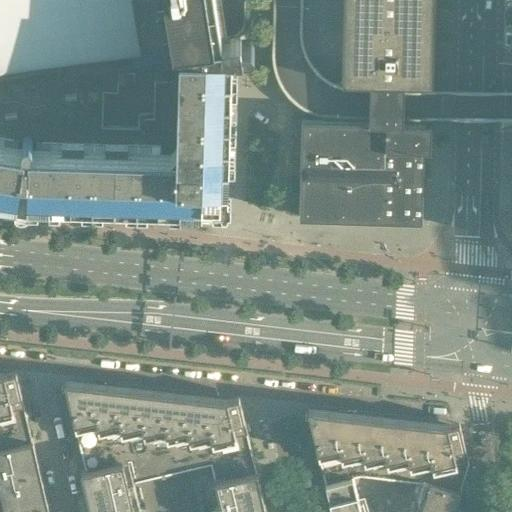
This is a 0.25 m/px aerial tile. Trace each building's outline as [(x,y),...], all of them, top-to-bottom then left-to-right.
[(0,0),(0,74),(179,47),(171,0),(0,0)] [(221,39),(215,0),(171,0),(179,47),(221,39)] [(302,48),(301,46),(300,41),(300,39),(299,34),(299,31),(300,0),(275,0),(274,52),(274,54),(289,51),(302,48)] [(434,0),(343,0),(341,89),(341,103),(340,118),(301,117),(299,215),(421,218),(423,146),(430,147),(431,121),(431,106),(432,88),(434,0)] [(101,135),(101,144),(36,142),(36,149),(32,149),(33,142),(32,141),(32,140),(32,139),(31,138),(29,137),(27,136),(25,137),(24,137),(23,139),(22,139),(22,140),(21,148),(17,147),(18,140),(0,137),(0,198),(16,201),(15,207),(16,208),(17,209),(18,209),(20,210),(21,210),(23,210),(24,210),(26,209),(27,208),(28,208),(38,208),(38,202),(48,202),(48,208),(59,209),(60,203),(70,203),(70,209),(158,211),(158,205),(169,206),(169,212),(180,212),(180,206),(212,207),(212,210),(224,211),(224,208),(225,208),(226,207),(227,206),(227,204),(227,202),(226,201),(225,201),(224,200),(225,182),(228,182),(228,160),(234,160),(237,53),(248,53),(249,53),(251,53),(252,52),(252,51),(253,51),(253,49),(254,49),(254,48),(253,46),(253,45),(252,44),(251,43),(250,43),(241,42),(240,36),(221,39),(179,47),(179,51),(178,72),(176,148),(170,153),(160,153),(160,146),(131,145),(132,136),(137,136),(138,129),(101,128),(102,92),(96,92),(95,128),(95,135),(101,135)] [(0,511),(49,511),(24,405),(16,368),(4,371),(0,370),(0,511)] [(64,378),(85,469),(80,470),(90,511),(265,511),(247,431),(238,394),(227,397),(64,378)] [(468,461),(460,427),(458,420),(447,422),(308,406),(307,407),(325,482),(352,475),(360,473),(422,481),(459,492),(468,461)] [(352,475),(325,482),(332,511),(361,511),(352,475)] [(452,511),(459,492),(422,481),(412,511),(452,511)]
